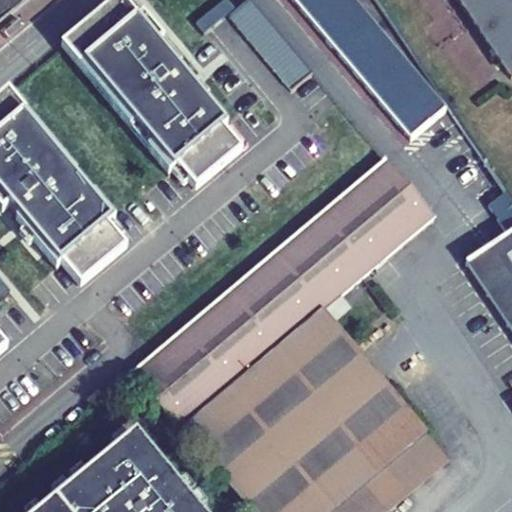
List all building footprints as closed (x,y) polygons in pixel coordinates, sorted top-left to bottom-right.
[(0,0),(0,22),(25,2),(23,0),(0,0)] [(291,0),(411,141),(412,140),(445,113),(349,0),(291,0)] [(511,79),(511,14),(502,0),(457,0),(511,80),(511,79)] [(177,69),(120,1),(62,50),(169,178),(177,172),(193,191),(239,152),(223,133),(228,129),(187,80),(185,82),(176,71),(177,69)] [(313,78),(250,3),(230,20),(292,95),(313,78)] [(8,95),(0,102),(0,203),(8,213),(10,212),(18,222),(16,223),(57,272),(62,268),(79,288),(125,249),(108,229),(116,223),(8,95)] [(456,118),(449,109),(445,113),(412,140),(420,149),(445,127),(496,202),(508,195),(456,118)] [(433,221),(386,164),(134,376),(131,378),(140,389),(152,403),(173,427),(227,491),(244,511),(335,511),(426,436),(333,327),(322,314),(340,299),(433,221)] [(511,201),(508,195),(496,202),(488,208),(508,238),(466,266),(511,333),(511,201)] [(333,327),(351,312),(340,299),(322,314),(333,327)] [(140,389),(131,378),(118,389),(128,399),(140,389)] [(173,427),(152,403),(137,416),(158,440),(173,427)] [(335,511),(395,511),(451,465),(426,436),(335,511)] [(43,511),(197,511),(135,437),(43,511)] [(244,511),(227,491),(212,504),(218,511),(244,511)]
